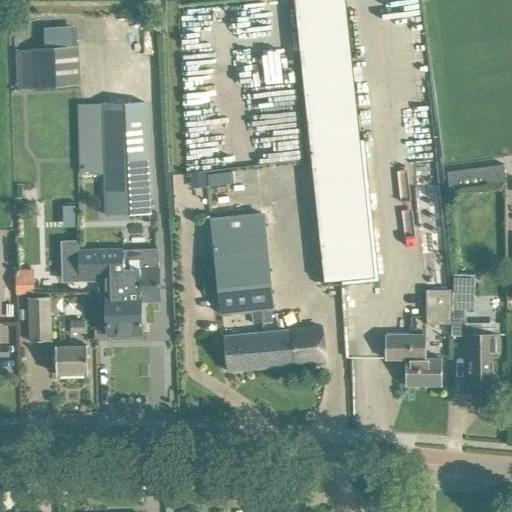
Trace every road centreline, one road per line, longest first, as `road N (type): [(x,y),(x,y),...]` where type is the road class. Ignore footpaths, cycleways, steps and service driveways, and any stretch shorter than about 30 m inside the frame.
road 1 (tertiary): [(0,440),(241,442),(511,463)]
road 2 (unknown): [(159,440),(171,256),(158,56)]
